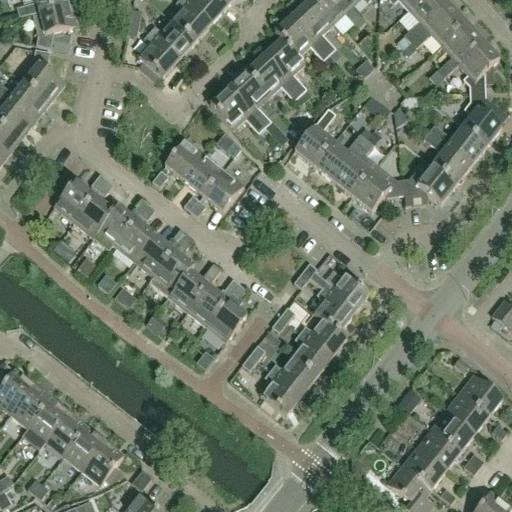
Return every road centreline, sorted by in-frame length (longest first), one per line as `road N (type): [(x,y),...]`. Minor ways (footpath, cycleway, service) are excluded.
road 1 (residential): [(205,511),(155,470),(152,449),(21,349),(0,345)]
road 2 (tertiary): [(281,511),(431,319)]
road 3 (residential): [(100,70),(129,76),(172,112),(252,38),(257,14),(275,0)]
road 4 (residential): [(380,276),(286,206),(266,211),(226,261)]
road 5 (residential): [(226,261),(84,152),(87,132)]
road 6 (residential): [(380,276),(407,245),(442,242),(511,153)]
road 7 (tertiary): [(431,319),(511,216)]
